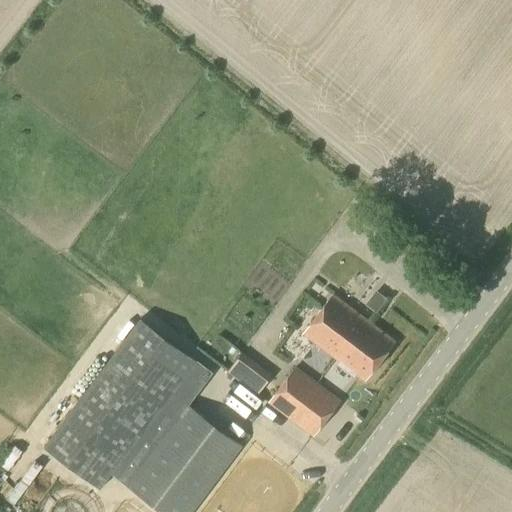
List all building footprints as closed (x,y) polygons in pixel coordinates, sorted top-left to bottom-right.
[(364,225),(374,233),(387,215),(377,208),(364,225)] [(356,343),(370,326),(331,296),(303,334),(333,356),(347,337),(356,343)] [(99,488),(110,473),(126,485),(161,511),(189,511),(240,445),(187,405),(212,373),(141,319),(44,446),(99,488)] [(347,337),(333,356),(340,361),(337,366),(354,378),(357,374),(365,381),(393,343),(370,326),(356,343),(347,337)] [(256,397),(257,396),(273,375),(243,352),(226,374),(256,397)] [(291,419),(318,384),(296,367),(269,402),(291,419)] [(314,436),(339,400),(318,384),(291,419),(314,436)]
